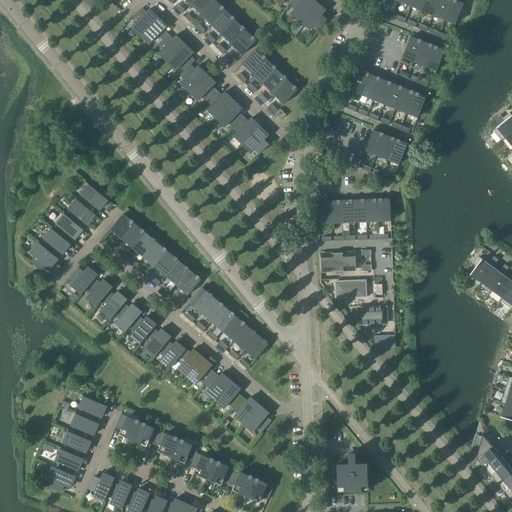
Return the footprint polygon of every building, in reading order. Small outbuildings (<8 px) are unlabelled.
[(194,0),(190,4),(201,14),(214,0),(194,0)] [(214,0),(201,14),(211,24),(225,10),(215,0),(214,0)] [(263,8),(267,3),(263,0),(261,0),(258,4),(263,8)] [(291,14),(300,22),(316,3),(313,0),(294,0),(289,6),(294,10),(291,14)] [(413,0),(411,6),(422,11),(426,0),(413,0)] [(426,0),(422,11),(433,15),(439,0),(426,0)] [(439,0),(433,15),(444,20),(452,0),(439,0)] [(454,0),(452,0),(444,20),(456,25),(464,4),(454,0)] [(316,3),(300,22),(309,30),(313,25),(318,30),(326,20),(321,16),(326,11),(316,3)] [(175,7),(181,13),(184,10),(178,4),(175,7)] [(132,27),(141,36),(158,18),(149,9),(144,14),(140,10),(131,19),(136,23),(132,27)] [(211,24),(221,34),(236,20),(225,10),(211,24)] [(195,20),(188,14),(185,17),(192,23),(195,20)] [(153,41),(158,45),(167,36),(162,32),(167,27),(158,18),(141,36),(149,44),(153,41)] [(221,34),(232,45),(246,30),(236,20),(221,34)] [(195,27),(202,33),(205,30),(198,24),(195,27)] [(246,30),(232,45),(242,55),(256,41),(246,30)] [(209,34),(206,37),(212,44),(215,40),(209,34)] [(158,53),(167,62),(184,44),(176,36),(171,40),(167,36),(158,45),(162,49),(158,53)] [(403,57),(414,62),(422,41),(411,37),(403,57)] [(414,62),(425,67),(434,46),(422,41),(414,62)] [(180,75),(193,62),(189,58),(193,53),(184,44),(167,62),(176,71),(180,67),(184,71),(180,75)] [(219,44),(216,47),(222,54),(225,51),(219,44)] [(434,46),(425,67),(437,71),(445,50),(434,46)] [(242,63),(253,73),(267,59),(256,49),(242,63)] [(226,58),(233,64),(236,61),(230,54),(226,58)] [(253,73),(263,84),(277,69),(267,59),(253,73)] [(181,84),(189,92),(207,75),(198,66),(193,71),(189,67),(193,62),(180,75),(184,80),(181,84)] [(263,84),(273,94),(287,80),(277,69),(263,84)] [(350,91),(362,95),(370,74),(359,70),(350,91)] [(247,80),(240,73),(237,76),(244,83),(247,80)] [(362,95),(373,100),(381,79),(370,74),(362,95)] [(202,97),(206,102),(215,92),(211,88),(216,83),(207,75),(189,92),(198,101),(202,97)] [(373,100),(384,104),(392,83),(381,79),(373,100)] [(287,80),(273,94),(284,104),(298,90),(287,80)] [(247,87),(254,93),(257,90),(250,83),(247,87)] [(384,104),(395,109),(404,88),(392,83),(384,104)] [(395,109),(407,113),(415,92),(404,88),(395,109)] [(207,110),(216,118),(233,101),(224,92),(220,97),(215,92),(206,102),(211,106),(207,110)] [(415,92),(407,113),(418,118),(426,97),(415,92)] [(267,100),(261,94),(258,97),(264,103),(267,100)] [(228,123),(233,128),(242,119),(237,114),(242,110),(233,101),(216,118),(225,127),(228,123)] [(278,110),(271,104),(268,107),(275,113),(278,110)] [(275,114),(281,120),(286,115),(280,109),(275,114)] [(502,141),(505,138),(511,132),(511,115),(510,113),(503,118),(505,120),(493,130),(502,141)] [(233,136),(242,145),(260,127),(251,118),(246,123),(242,119),(233,128),(237,132),(233,136)] [(260,127),(242,145),(251,153),(255,149),(260,154),(269,145),(264,140),(269,136),(260,127)] [(365,151),(376,155),(385,134),(373,130),(365,151)] [(376,155),(388,160),(396,139),(385,134),(376,155)] [(396,139),(388,160),(399,164),(407,144),(396,139)] [(76,199),(95,215),(90,210),(94,205),(99,210),(108,200),(89,184),(80,194),(84,197),(80,202),(76,199)] [(64,214),(63,214),(82,230),(83,229),(78,225),(82,220),(87,225),(95,215),(76,199),(68,208),(72,212),(68,217),(64,214)] [(378,199),(366,200),(367,222),(379,221),(378,199)] [(390,199),(378,199),(379,221),(391,221),(390,199)] [(342,200),(329,201),(330,223),(342,223),(342,200)] [(354,200),(342,200),(342,223),(355,222),(354,200)] [(366,200),(354,200),(355,222),(367,222),(366,200)] [(330,223),(329,201),(317,201),(318,224),(330,223)] [(51,228),(70,244),(65,240),(69,235),(74,239),(82,230),(63,214),(56,223),(60,227),(55,232),(51,228)] [(111,229),(122,239),(135,223),(124,214),(111,229)] [(122,239),(133,248),(146,233),(135,223),(122,239)] [(39,243),(58,259),(53,254),(57,249),(62,254),(70,244),(51,228),(43,238),(47,241),(43,246),(39,243)] [(133,248),(144,257),(157,242),(146,233),(133,248)] [(106,243),(113,249),(116,245),(109,239),(106,243)] [(144,257),(155,266),(168,251),(157,242),(144,257)] [(58,259),(39,243),(31,252),(35,256),(30,261),(40,270),(44,264),(50,269),(58,259)] [(120,249),(117,252),(124,258),(127,255),(120,249)] [(155,266),(166,276),(179,261),(168,251),(155,266)] [(321,253),(322,273),(356,271),(355,251),(321,253)] [(479,286),(481,282),(493,267),(498,260),(494,257),(489,264),(479,257),(474,263),(477,265),(470,274),(468,277),(479,286)] [(131,258),(128,261),(135,267),(138,264),(131,258)] [(166,276),(177,285),(190,270),(179,261),(166,276)] [(481,282),(492,290),(504,275),(509,268),(504,265),(499,271),(493,267),(481,282)] [(72,286),(81,294),(97,275),(88,267),(83,272),(78,268),(79,268),(78,268),(70,277),(75,282),(72,286)] [(139,271),(146,276),(149,273),(142,267),(139,271)] [(190,270),(177,285),(188,295),(201,279),(190,270)] [(86,298),(96,306),(112,287),(102,279),(98,285),(93,280),(98,275),(97,275),(81,294),(85,290),(90,294),(86,298)] [(500,301),(511,285),(511,276),(510,279),(504,275),(492,290),(502,298),(500,301)] [(150,280),(157,286),(160,282),(153,277),(150,280)] [(366,281),(335,282),(336,298),(366,297),(366,290),(366,281)] [(511,309),(511,307),(511,285),(500,301),(511,309)] [(161,289),(168,295),(171,292),(164,286),(161,289)] [(101,311),(110,319),(127,300),(117,292),(113,297),(108,293),(112,288),(112,287),(96,306),(99,302),(105,307),(101,311)] [(189,303),(200,312),(213,297),(202,287),(189,303)] [(69,299),(73,302),(78,296),(74,293),(69,299)] [(173,299),(180,304),(180,305),(183,301),(176,295),(173,299)] [(200,312),(211,321),(224,306),(213,297),(200,312)] [(116,323),(125,331),(141,312),(132,304),(127,309),(122,305),(127,300),(110,319),(111,319),(114,315),(119,319),(116,323)] [(211,321),(223,331),(236,316),(224,306),(211,321)] [(358,308),(358,324),(387,323),(386,307),(358,308)] [(130,336),(140,344),(156,325),(146,317),(142,322),(137,318),(141,312),(125,331),(129,327),(134,331),(130,336)] [(185,316),(192,322),(195,319),(188,313),(185,316)] [(223,331),(234,340),(247,325),(236,316),(223,331)] [(196,326),(203,331),(206,328),(199,322),(196,326)] [(145,348),(154,356),(170,337),(161,329),(157,334),(152,330),(156,325),(140,344),(143,340),(149,344),(145,348)] [(234,340),(245,350),(258,334),(247,325),(234,340)] [(207,335),(214,341),(217,337),(210,332),(207,335)] [(258,334),(245,350),(256,359),(269,344),(258,334)] [(160,360),(169,368),(185,349),(176,341),(171,347),(166,343),(171,337),(170,337),(154,356),(155,356),(158,352),(163,356),(160,360)] [(218,344),(225,350),(228,347),(221,341),(218,344)] [(177,368),(187,376),(203,357),(193,349),(189,355),(184,351),(185,350),(185,349),(169,368),(176,360),(181,364),(177,368)] [(229,353),(236,359),(239,356),(232,350),(229,353)] [(200,380),(204,384),(212,375),(208,371),(212,365),(203,357),(187,376),(196,384),(200,380)] [(240,363),(247,369),(250,366),(243,360),(240,363)] [(206,392),(215,400),(231,381),(222,373),(217,379),(212,375),(204,384),(209,388),(206,392)] [(228,404),(233,408),(241,399),(236,395),(241,389),(231,381),(215,400),(224,408),(228,404)] [(501,403),(505,404),(511,405),(511,391),(505,390),(501,403)] [(76,414),(98,424),(99,424),(92,421),(95,415),(101,418),(106,406),(89,398),(84,396),(79,407),(83,410),(81,416),(76,414)] [(234,416),(243,424),(259,405),(250,397),(246,403),(241,399),(233,408),(238,412),(234,416)] [(511,405),(505,404),(501,416),(511,419),(511,405)] [(259,405),(243,424),(253,432),(256,428),(261,432),(270,423),(265,419),(269,413),(259,405)] [(68,431),(91,441),(85,438),(87,432),(93,435),(98,424),(76,414),(71,425),(76,427),(73,433),(68,431)] [(119,434),(133,440),(141,422),(127,416),(127,417),(121,414),(116,425),(122,428),(119,434)] [(149,440),(155,442),(160,431),(154,429),(155,428),(141,422),(133,440),(146,446),(149,440)] [(60,449),(83,459),(77,456),(79,450),(86,453),(91,441),(68,431),(63,443),(68,445),(65,451),(60,449)] [(158,451),(171,457),(180,439),(166,433),(166,434),(160,431),(155,442),(161,445),(158,451)] [(482,470),(485,468),(484,467),(500,454),(492,445),(483,435),(476,456),(477,457),(476,458),(483,466),(480,468),(482,470)] [(191,464),(198,448),(193,446),(193,445),(180,439),(171,457),(185,463),(188,456),(193,459),(191,464)] [(194,473),(208,479),(216,460),(202,455),(197,453),(199,448),(198,448),(191,464),(197,466),(194,473)] [(52,466),(75,477),(75,476),(69,473),(72,468),(78,470),(83,459),(60,449),(55,460),(60,462),(57,468),(52,466)] [(349,453),(349,457),(350,463),(338,463),(339,491),(369,490),(368,462),(356,463),(356,453),(349,453)] [(484,467),(485,468),(491,475),(507,462),(500,454),(484,467)] [(224,478),(230,481),(235,470),(229,467),(229,466),(216,460),(208,479),(221,485),(224,478)] [(496,487),(498,485),(498,484),(511,471),(511,468),(507,462),(491,475),(497,482),(494,484),(496,487)] [(75,477),(52,466),(47,478),(52,480),(49,486),(61,492),(64,485),(70,488),(75,477)] [(233,490),(246,496),(254,477),(241,471),(240,472),(235,470),(230,481),(236,483),(233,490)] [(503,492),(504,493),(511,485),(511,471),(498,484),(498,485),(504,491),(503,492)] [(93,495),(104,500),(114,478),(103,473),(100,479),(94,476),(89,487),(95,490),(93,495)] [(254,477),(246,496),(260,502),(263,495),(269,498),(275,483),(269,480),(267,483),(254,477)] [(111,503),(122,508),(132,485),(121,480),(118,487),(112,484),(115,478),(114,478),(104,500),(105,500),(107,495),(113,498),(111,503)] [(128,511),(130,511),(141,511),(149,493),(138,488),(135,494),(130,492),(132,486),(132,485),(122,508),(124,503),(130,506),(128,511)] [(162,511),(167,501),(156,496),(153,502),(147,500),(150,493),(149,493),(141,511),(142,511),(144,511),(162,511)] [(182,511),(186,504),(175,499),(172,505),(167,503),(168,501),(167,501),(162,511),(182,511)]
